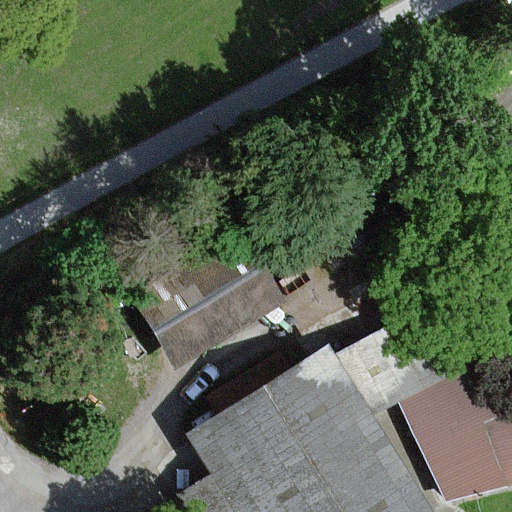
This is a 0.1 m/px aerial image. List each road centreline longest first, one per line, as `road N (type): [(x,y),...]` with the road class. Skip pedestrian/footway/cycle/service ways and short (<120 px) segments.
road 1 (track): [(0,236),(436,0)]
road 2 (track): [(79,511),(209,375),(367,265)]
